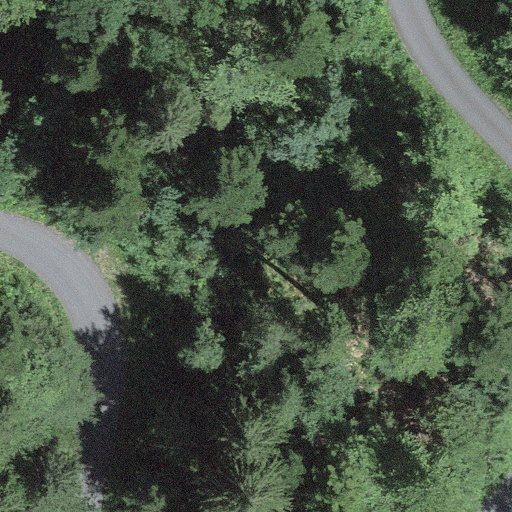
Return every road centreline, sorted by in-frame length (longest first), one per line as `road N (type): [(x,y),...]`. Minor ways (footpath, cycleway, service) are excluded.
road 1 (track): [(0,229),(73,279),(94,320),(99,371),(83,511)]
road 2 (track): [(511,111),(425,0)]
